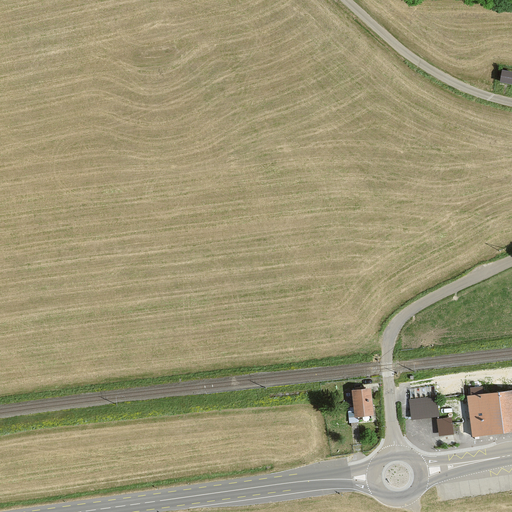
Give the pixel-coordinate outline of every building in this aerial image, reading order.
[(502,80),(511,81),(511,68),(504,67),(502,80)] [(355,391),(357,407),(358,420),(372,418),(371,413),(372,413),(369,389),(364,390),(364,388),(364,387),(355,388),(355,391)] [(511,390),(472,395),(476,433),(511,428),(511,390)] [(413,417),(440,414),(438,393),(410,396),(413,417)] [(358,420),(357,407),(348,408),(350,422),(359,421),(358,420)] [(440,433),(455,432),(454,414),(438,416),(440,433)]
